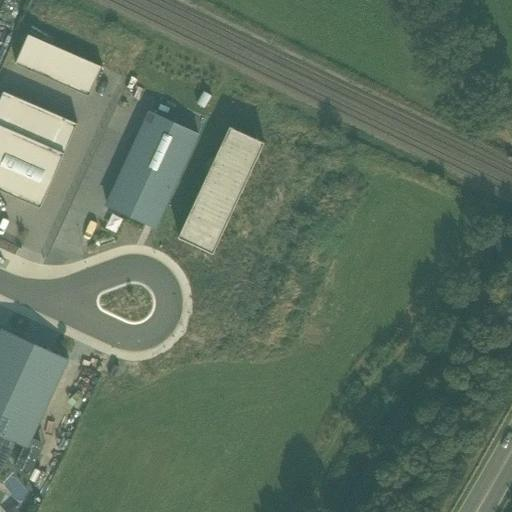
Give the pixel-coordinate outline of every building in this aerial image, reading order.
[(102,67),(28,35),(15,64),(89,96),(102,67)] [(4,92),(0,100),(0,125),(65,153),(77,124),(4,92)] [(199,134),(149,111),(107,205),(155,228),(199,134)] [(214,254),(267,141),(231,124),(178,238),(214,254)] [(65,153),(0,125),(0,190),(41,208),(65,153)] [(69,359),(2,328),(0,332),(0,429),(5,432),(3,436),(15,442),(14,443),(24,447),(27,449),(31,442),(69,359)] [(0,473),(14,443),(15,442),(3,436),(5,432),(0,429),(0,473)] [(43,447),(31,442),(27,449),(24,447),(15,466),(28,480),(43,447)]
